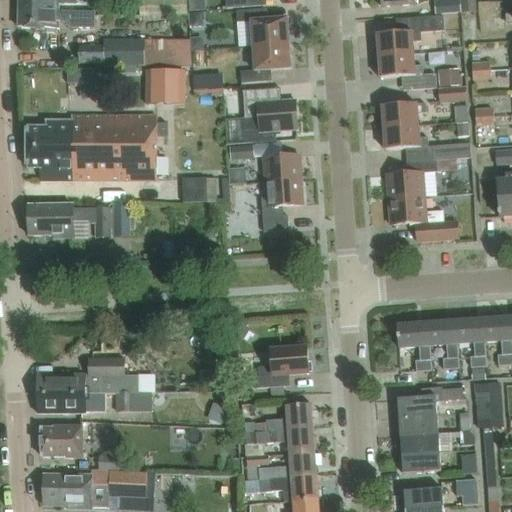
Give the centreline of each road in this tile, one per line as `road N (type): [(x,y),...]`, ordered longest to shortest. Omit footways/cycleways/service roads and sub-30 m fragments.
road 1 (residential): [(21,511),(0,73)]
road 2 (residential): [(350,292),(330,0)]
road 3 (residential): [(368,511),(350,292)]
road 4 (residential): [(511,281),(350,292)]
